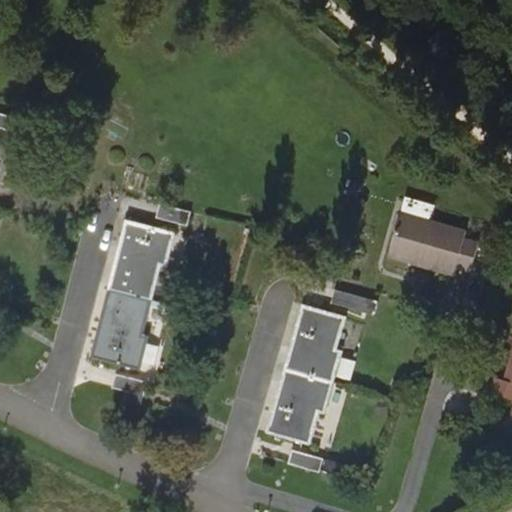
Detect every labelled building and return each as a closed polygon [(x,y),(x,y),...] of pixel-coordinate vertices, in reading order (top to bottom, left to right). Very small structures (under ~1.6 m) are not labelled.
[(0,115),(0,130),(24,136),(28,123),(0,115)] [(191,214),(161,205),(156,220),(187,229),(191,214)] [(454,271),(469,275),(478,245),(463,240),(465,234),(400,215),(388,260),(452,278),(454,271)] [(161,267),(167,269),(176,234),(126,222),(90,359),(140,373),(149,340),(143,338),(161,267)] [(378,302),(336,290),(331,306),(368,316),(373,317),(378,302)] [(343,353),(338,351),(346,320),(302,307),(267,434),(311,447),(320,415),(326,416),(334,385),(343,353)] [(511,358),(504,383),(494,380),(489,395),(511,401),(511,358)] [(115,375),(111,389),(142,398),(147,385),(115,375)] [(323,461),(292,452),(288,466),(319,475),(320,471),(323,461)]
